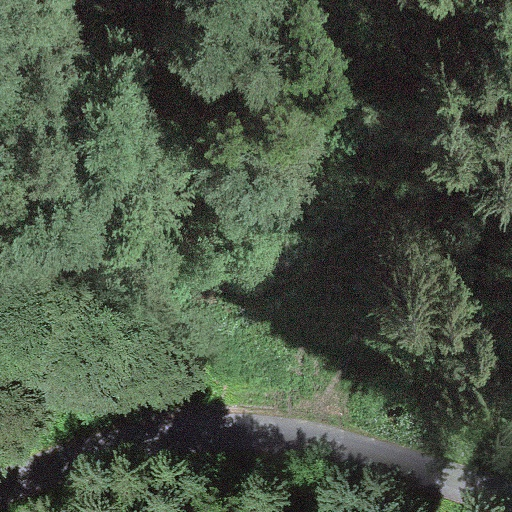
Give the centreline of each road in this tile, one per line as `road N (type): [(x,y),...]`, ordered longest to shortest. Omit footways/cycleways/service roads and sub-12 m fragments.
road 1 (unclassified): [(511,489),(410,455),(234,432),(104,450),(0,486)]
road 2 (track): [(511,159),(445,192),(403,222),(378,254),(361,295),(342,443)]
